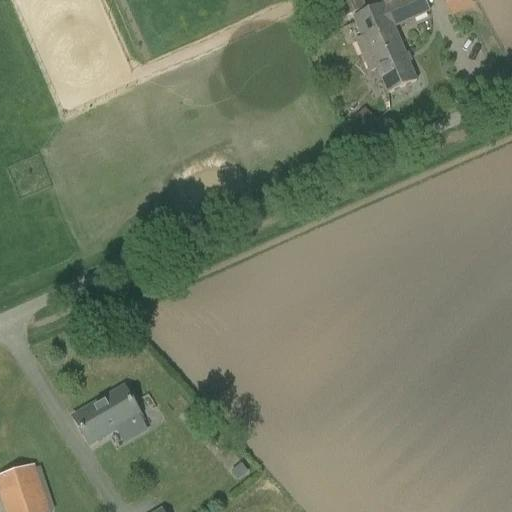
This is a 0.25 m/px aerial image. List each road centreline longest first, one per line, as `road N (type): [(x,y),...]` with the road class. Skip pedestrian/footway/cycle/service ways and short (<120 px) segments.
road 1 (unclassified): [(0,323),(511,92)]
road 2 (unknown): [(5,320),(108,496),(130,503),(156,491)]
